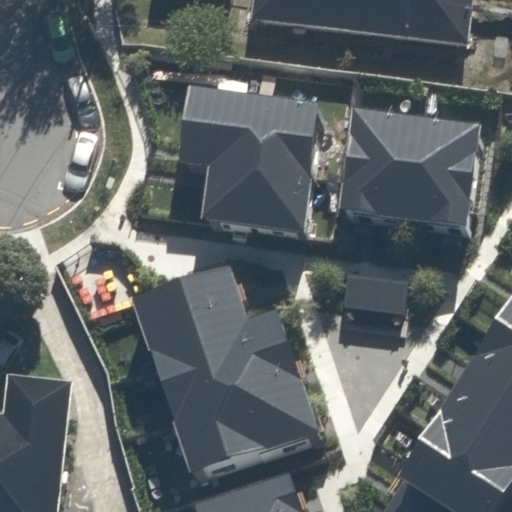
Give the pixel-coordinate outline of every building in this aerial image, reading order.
[(468,0),(247,0),(244,30),(462,55),(468,0)] [(435,181),(511,193),(511,99),(450,89),(439,154),(435,181)] [(446,191),(425,178),(439,154),(337,93),(253,235),(356,295),(400,220),(421,232),(446,191)] [(239,297),(226,317),(206,304),(126,433),(229,497),(309,368),(280,350),(292,331),(239,297)] [(0,511),(52,511),(58,382),(8,379),(6,415),(0,414),(0,511)] [(502,425),(457,398),(389,511),(488,511),(491,507),(501,511),(511,511),(511,448),(495,438),(502,425)]
